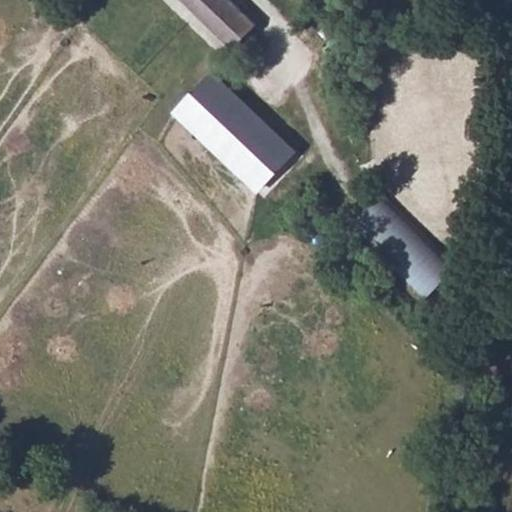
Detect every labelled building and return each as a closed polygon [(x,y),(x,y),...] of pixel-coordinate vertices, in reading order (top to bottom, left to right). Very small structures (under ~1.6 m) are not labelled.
[(72,0),(98,24),(102,19),(123,0),(72,0)] [(123,0),(102,19),(145,61),(156,51),(185,22),(178,14),(192,0),(123,0)] [(185,22),(156,51),(199,90),(227,61),(198,31),(210,19),(193,0),(192,0),(178,14),(185,22)] [(193,0),(210,19),(228,0),(193,0)] [(434,292),(461,263),(383,192),(356,221),(434,292)]
